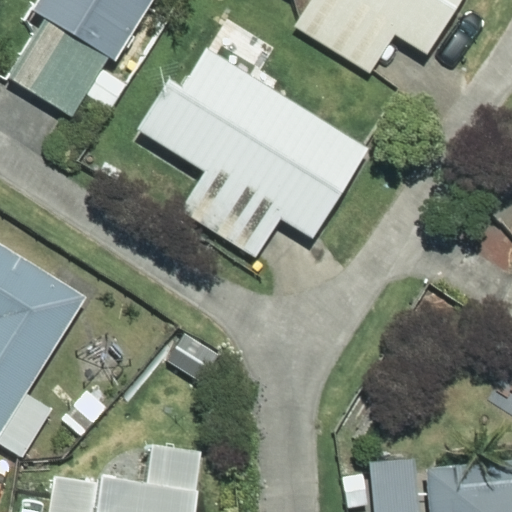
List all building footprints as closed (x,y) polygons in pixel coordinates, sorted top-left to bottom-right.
[(45,0),(40,8),(123,61),(160,0),(45,0)] [(345,0),(433,55),(467,0),(345,0)] [(373,149),(214,49),(156,138),(317,238),(373,149)] [(110,72),(94,96),(114,109),(130,85),(110,72)] [(131,87),(121,102),(130,108),(140,93),(131,87)] [(0,239),(0,447),(93,298),(0,239)] [(189,329),(169,360),(191,373),(211,342),(189,329)] [(89,388),(64,417),(85,435),(110,405),(89,388)] [(156,485),(107,477),(102,511),(203,511),(210,458),(161,450),(156,485)] [(511,511),(511,461),(433,469),(436,511),(511,511)] [(415,511),(410,463),(369,467),(373,511),(415,511)]
